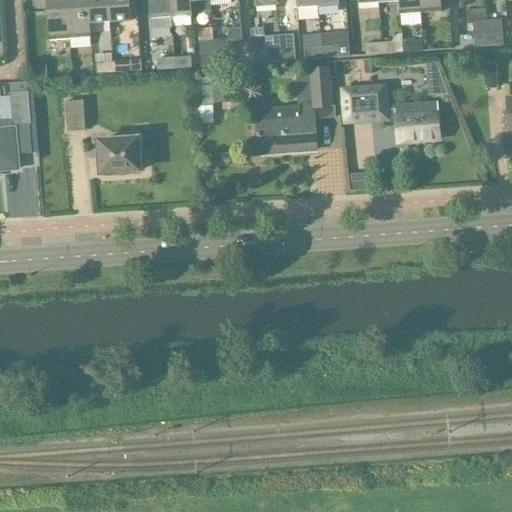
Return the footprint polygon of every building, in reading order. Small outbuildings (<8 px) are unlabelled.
[(45,0),(49,41),(69,40),(65,0),(45,0)] [(88,38),(87,24),(85,0),(65,0),(69,40),(88,38)] [(108,23),(106,0),(85,0),(87,24),(108,23)] [(106,0),(108,23),(129,21),(129,20),(127,0),(106,0)] [(135,0),(127,0),(129,20),(137,19),(135,0)] [(146,0),(148,30),(169,28),(168,18),(169,18),(167,0),(146,0)] [(188,17),(188,15),(187,0),(167,0),(169,18),(188,17)] [(208,1),(208,0),(187,0),(188,15),(209,13),(208,1)] [(294,0),(295,9),(315,8),(314,0),(294,0)] [(397,17),(419,15),(417,0),(396,0),(396,2),(397,17)] [(417,0),(419,15),(440,14),(439,0),(417,0)] [(486,10),(466,11),(467,24),(473,23),(474,36),(500,34),(499,21),(487,22),(486,10)] [(350,57),(348,33),(321,35),(322,48),(338,47),(338,58),(350,57)] [(378,44),(379,55),(403,53),(402,43),(402,34),(398,34),(391,43),(378,44)] [(500,34),(474,36),(475,48),(501,46),(500,34)] [(265,51),(291,49),(290,37),(264,39),(265,51)] [(422,41),(402,43),(403,53),(423,52),(422,41)] [(198,56),(225,54),(224,42),(198,44),(198,56)] [(365,56),(379,55),(378,44),(364,45),(365,56)] [(322,48),(318,48),(318,59),(338,58),(338,47),(322,48)] [(318,59),(318,48),(304,49),(305,60),(318,59)] [(292,62),(291,49),(265,51),(266,64),(292,62)] [(226,66),(225,54),(198,56),(199,68),(226,66)] [(433,56),(425,57),(429,96),(447,95),(433,56)] [(191,57),(172,59),(173,70),(192,68),(191,57)] [(173,70),(172,59),(157,60),(157,71),(173,70)] [(111,63),(112,74),(130,73),(129,62),(111,63)] [(97,75),(112,74),(111,63),(96,64),(97,75)] [(498,89),(496,65),(483,66),(485,90),(498,89)] [(310,75),(297,75),(299,98),(311,97),(312,110),(313,118),(313,120),(335,119),(334,107),(332,108),(329,68),(309,70),(310,75)] [(195,107),(214,106),(212,86),(193,87),(195,107)] [(385,87),(341,90),(343,124),(387,121),(386,118),(394,117),(396,143),(437,141),(435,103),(386,107),(385,87)] [(12,125),(28,124),(26,94),(10,95),(12,125)] [(299,107),(256,110),(257,122),(257,135),(258,154),(315,150),(313,120),(313,118),(312,110),(311,97),(299,98),(298,98),(299,107)] [(63,103),(66,132),(85,131),(82,101),(63,103)] [(0,171),(17,170),(14,129),(0,130),(0,171)] [(138,168),(143,168),(142,157),(137,157),(136,139),(98,142),(100,174),(138,172),(138,168)]
